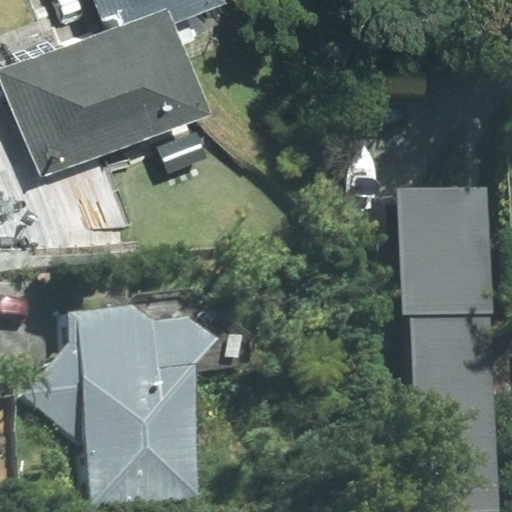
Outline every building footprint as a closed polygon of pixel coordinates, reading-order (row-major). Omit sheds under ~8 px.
[(162,20),(168,17),(207,0),(89,0),(99,21),(101,26),(155,3),(162,20)] [(204,105),(168,17),(162,20),(155,3),(101,26),(99,21),(1,63),(46,171),(204,105)] [(368,322),(384,322),(474,319),(470,191),(364,194),(368,322)] [(135,322),(118,309),(55,312),(57,345),(12,396),(73,444),(76,492),(184,485),(178,371),(204,341),(179,320),(135,322)] [(479,511),(474,325),(385,327),(389,511),(479,511)]
